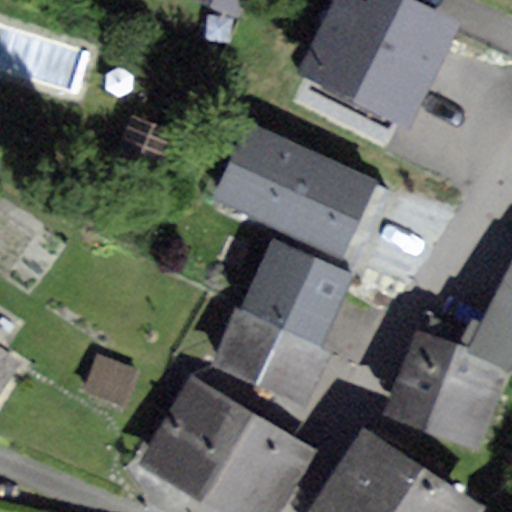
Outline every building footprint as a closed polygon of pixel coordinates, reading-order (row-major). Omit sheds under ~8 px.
[(190,0),(229,16),(235,0),(190,0)] [(346,0),(345,2),(342,0),(320,0),(279,73),(386,133),(443,32),(385,0),(346,0)] [(173,139),(127,118),(107,162),(153,183),(173,139)] [(280,219),(195,365),(314,435),(350,374),(325,360),(362,298),(337,283),(352,258),(332,246),(349,218),(307,193),(289,224),(280,219)] [(511,248),(502,268),(511,273),(511,248)] [(511,273),(502,268),(455,353),(500,378),(511,384),(511,273)] [(376,421),(466,458),(500,378),(410,341),(376,421)] [(140,384),(96,361),(77,397),(121,420),(140,384)] [(185,383),(128,469),(191,511),(269,511),(303,462),(185,383)] [(452,511),(352,433),(299,501),(304,504),(297,511),(452,511)]
